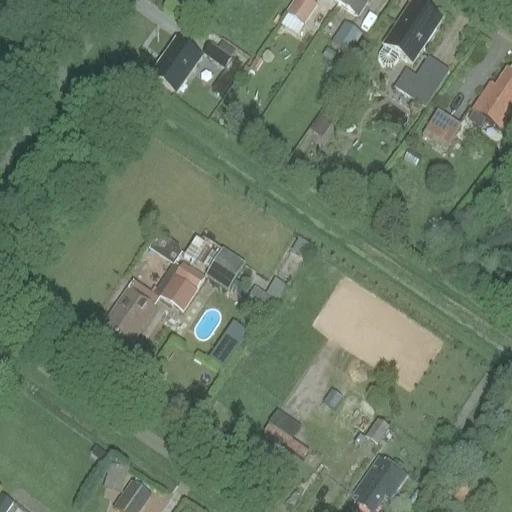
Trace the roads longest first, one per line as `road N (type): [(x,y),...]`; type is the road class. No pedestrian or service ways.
road 1 (residential): [(252,511),(0,335)]
road 2 (residential): [(0,172),(118,0)]
